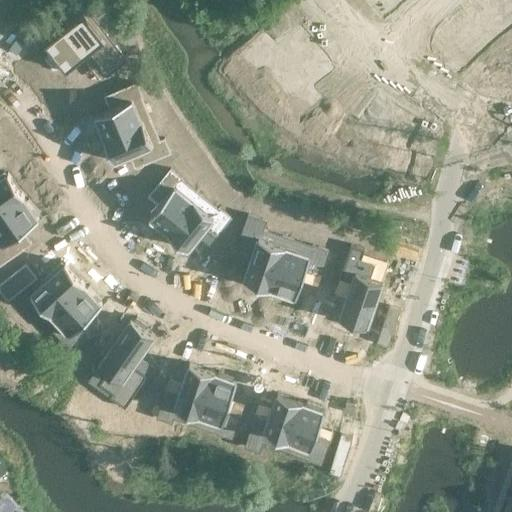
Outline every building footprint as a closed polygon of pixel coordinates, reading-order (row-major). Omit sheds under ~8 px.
[(67,25),(45,42),(66,69),(88,51),(106,74),(127,57),(82,0),(74,0),(58,13),(67,25)] [(370,0),(383,14),(398,0),(370,0)] [(485,0),(475,0),(465,9),(491,39),(507,25),(485,0)] [(511,0),(485,0),(507,25),(511,21),(511,0)] [(465,9),(449,23),(475,54),(491,39),(465,9)] [(449,23),(432,38),(458,68),(475,54),(449,23)] [(263,37),(243,54),(254,67),(263,59),(278,77),(312,48),(309,45),(311,43),(301,32),(299,34),(295,30),(273,49),(263,37)] [(16,38),(9,48),(16,54),(24,44),(16,38)] [(312,48),(278,77),(294,95),(285,102),(296,115),(316,99),(306,87),(328,67),(324,63),(327,61),(317,49),(314,52),(312,48)] [(511,49),(503,54),(507,63),(511,60),(511,49)] [(503,54),(491,59),(495,68),(507,63),(503,54)] [(481,71),(469,77),(473,86),(486,80),(481,71)] [(98,116),(95,118),(101,132),(104,130),(105,134),(104,135),(105,136),(144,119),(143,118),(142,119),(133,98),(143,93),(138,80),(114,90),(119,102),(96,112),(98,116)] [(345,116),(332,138),(347,147),(352,137),(373,149),(395,111),(392,109),(393,106),(380,99),(379,101),(374,98),(359,124),(345,116)] [(395,111),(373,149),(393,161),(387,171),(402,180),(415,158),(401,149),(417,124),(412,121),(414,119),(400,111),(399,113),(395,111)] [(144,119),(105,136),(114,159),(139,149),(144,161),(168,151),(162,138),(153,141),(144,119)] [(163,193),(148,212),(151,215),(149,218),(161,227),(163,225),(166,227),(166,228),(166,229),(193,196),(192,195),(191,196),(174,182),(181,173),(169,164),(153,184),(163,193)] [(0,210),(23,194),(8,172),(6,173),(4,170),(0,172),(0,210)] [(23,194),(0,210),(0,239),(2,242),(0,242),(0,258),(2,261),(23,247),(14,234),(38,218),(35,214),(38,212),(28,197),(26,199),(23,196),(24,195),(23,194)] [(193,196),(166,229),(186,245),(203,224),(213,233),(229,213),(218,203),(212,211),(193,196)] [(246,262),(241,275),(244,276),(243,278),(269,287),(284,244),(258,235),(249,263),(246,262)] [(284,244),(269,287),(270,288),(271,287),(275,288),(274,291),(290,297),(291,294),(296,295),(305,268),(320,273),(328,248),(312,243),(309,253),(285,245),(285,244),(284,244)] [(353,276),(339,316),(350,319),(349,323),(361,327),(363,324),(366,325),(382,278),(372,275),(377,260),(362,255),(363,251),(349,246),(340,271),(353,276)] [(52,273),(31,293),(50,313),(83,281),(65,261),(63,263),(61,260),(50,270),(52,273)] [(25,263),(0,282),(0,288),(7,297),(35,275),(25,263)] [(83,281),(50,313),(50,314),(51,313),(68,331),(60,339),(72,351),(90,333),(80,322),(101,302),(98,299),(100,297),(89,284),(86,286),(83,283),(84,282),(83,281)] [(131,317),(98,364),(107,370),(98,383),(111,392),(109,395),(125,407),(147,375),(132,365),(154,333),(145,327),(147,323),(136,316),(134,319),(131,317)] [(166,389),(158,413),(172,418),(175,408),(197,416),(212,372),(188,364),(179,393),(166,389)] [(212,372),(197,416),(199,416),(199,415),(221,423),(217,433),(231,438),(239,413),(226,409),(236,381),(232,380),(233,377),(217,372),(216,375),(213,374),(213,372),(212,372)] [(257,415),(249,440),(263,444),(266,435),(289,442),(302,402),(278,394),(270,419),(257,415)] [(302,402),(289,442),(290,443),(290,441),(312,448),(308,459),(323,463),(330,439),(318,435),(325,411),(321,409),(322,406),(307,402),(306,405),(302,403),(303,402),(302,402)]
